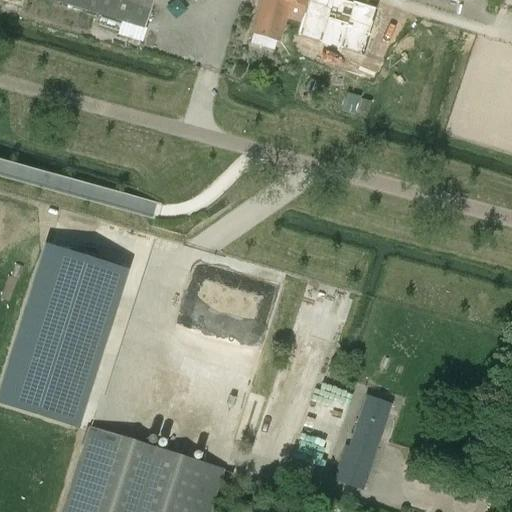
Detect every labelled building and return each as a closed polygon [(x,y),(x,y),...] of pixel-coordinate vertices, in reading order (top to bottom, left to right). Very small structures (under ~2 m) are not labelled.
[(48,0),(144,29),(152,0),(194,0),(201,2),(201,0),(48,0)] [(291,1),(307,6),(308,0),(261,0),(252,32),(279,40),(291,1)] [(309,0),(301,29),(325,37),(331,15),(348,20),(342,42),(366,49),(380,2),(373,0),(309,0)] [(48,248),(2,396),(78,420),(124,272),(48,248)] [(208,283),(204,304),(243,312),(247,291),(208,283)] [(330,404),(331,425),(346,425),(345,397),(344,382),(325,383),(326,404),(330,404)] [(363,491),(392,405),(365,395),(348,446),(344,445),(332,481),(363,491)] [(209,511),(222,472),(89,429),(61,511),(209,511)]
